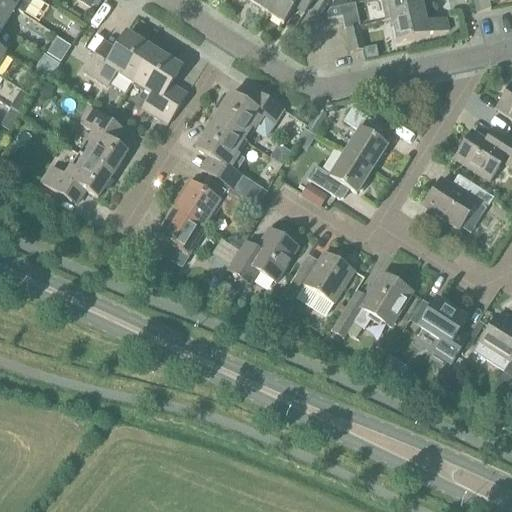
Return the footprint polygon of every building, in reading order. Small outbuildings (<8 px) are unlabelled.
[(0,0),(0,1),(14,10),(21,0),(0,0)] [(79,0),(78,3),(90,10),(91,9),(95,0),(79,0)] [(262,14),(270,0),(243,0),(242,2),(262,14)] [(270,0),(262,14),(282,27),(299,1),(308,7),(312,0),(270,0)] [(344,0),(328,0),(333,3),(329,10),(328,11),(346,7),(344,0)] [(378,0),(383,22),(423,13),(421,3),(435,0),(378,0)] [(511,0),(476,0),(479,14),(489,11),(488,5),(511,0)] [(0,26),(3,28),(14,10),(0,1),(0,26)] [(446,19),(425,24),(423,13),(383,22),(384,23),(390,22),(394,44),(449,33),(446,19)] [(364,52),(359,27),(344,30),(349,55),(364,52)] [(132,87),(153,53),(126,36),(109,62),(96,54),(83,75),(106,89),(115,76),(132,87)] [(153,53),(132,87),(150,98),(142,111),(167,127),(180,107),(164,97),(180,70),(153,53)] [(511,138),(511,85),(495,112),(511,122),(511,133),(510,137),(511,138)] [(266,140),(283,113),(258,97),(252,109),(230,95),(212,123),(243,143),(251,131),(266,140)] [(344,155),(370,172),(385,149),(379,146),(387,132),(373,124),(351,110),(343,123),(358,132),(344,155)] [(80,157),(112,178),(126,156),(110,145),(119,131),(88,111),(79,126),(92,134),(78,156),(80,157)] [(235,156),(243,143),(212,123),(194,150),(216,164),(208,177),(209,178),(232,193),(241,179),(230,172),(238,159),(235,156)] [(511,174),(511,141),(500,134),(490,128),(482,141),(471,134),(453,161),(488,183),(499,166),(511,174)] [(278,146),(269,160),(282,167),(290,154),(278,146)] [(313,169),(305,181),(337,201),(342,201),(348,191),(355,196),(357,192),(359,193),(361,193),(365,187),(364,185),(363,184),(370,172),(344,155),(329,179),(313,169)] [(97,200),(112,178),(80,157),(72,170),(70,169),(64,178),(51,170),(42,185),(72,205),(81,190),(97,200)] [(248,203),(232,193),(209,178),(200,192),(188,184),(171,211),(205,233),(220,210),(237,221),(248,203)] [(440,182),(422,210),(457,232),(466,218),(474,224),(482,212),(484,214),(493,200),(468,185),(461,195),(440,182)] [(307,186),(300,197),(319,209),(326,198),(307,186)] [(171,211),(154,238),(166,245),(158,256),(181,271),(188,260),(205,233),(171,211)] [(488,222),(468,240),(480,253),(500,236),(488,222)] [(238,254),(228,269),(224,275),(248,290),(258,274),(275,286),(297,252),(268,233),(255,253),(244,246),(238,254)] [(228,269),(238,254),(219,242),(209,257),(228,269)] [(324,254),(316,266),(306,260),(282,298),(292,305),(304,288),(332,306),(353,273),(324,254)] [(391,329),(412,296),(381,276),(365,301),(354,294),(323,342),(331,347),(336,340),(342,343),(346,337),(356,344),(372,318),(391,329)] [(283,301),(273,318),(282,324),(293,307),(283,301)] [(449,368),(469,338),(458,332),(465,321),(436,302),(418,329),(440,342),(431,357),(449,368)] [(502,375),(511,381),(511,327),(496,317),(473,353),(503,373),(502,375)] [(390,360),(384,370),(399,380),(405,369),(390,360)] [(511,381),(503,397),(511,403),(511,381)]
